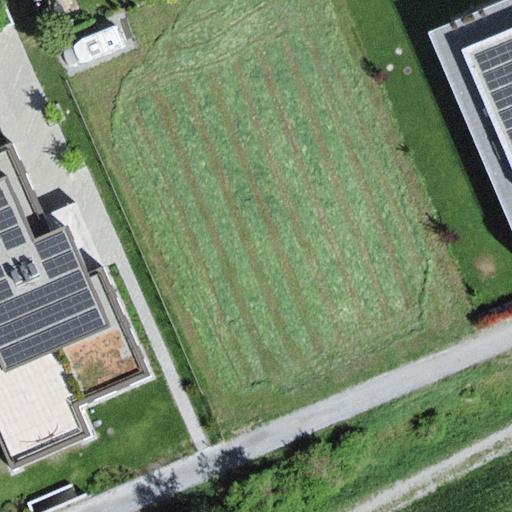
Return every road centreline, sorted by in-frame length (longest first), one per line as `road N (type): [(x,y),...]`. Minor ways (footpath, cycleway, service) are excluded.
road 1 (track): [(100,511),(511,337)]
road 2 (track): [(511,441),(376,511)]
